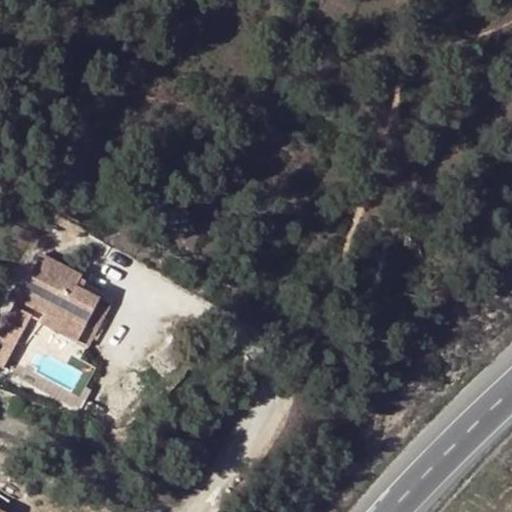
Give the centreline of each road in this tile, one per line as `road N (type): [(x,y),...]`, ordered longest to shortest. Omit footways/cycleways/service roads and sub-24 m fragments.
road 1 (motorway): [(511,384),(384,511)]
road 2 (residential): [(193,511),(293,367)]
